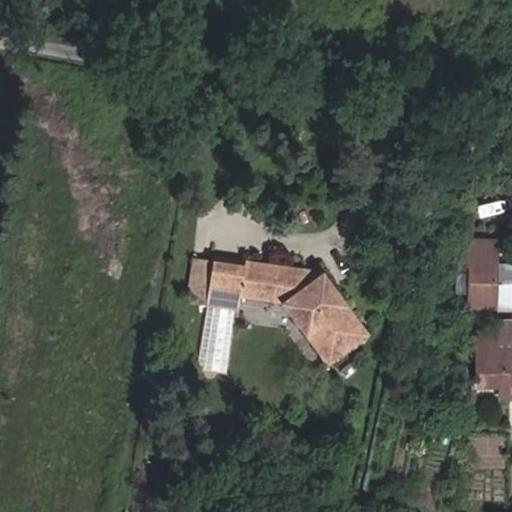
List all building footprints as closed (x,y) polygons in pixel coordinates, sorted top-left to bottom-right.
[(458,221),(464,189),(446,185),(440,217),(458,221)] [(511,309),(511,266),(493,266),(493,248),(466,247),(465,265),(468,265),(467,309),(511,309)] [(206,299),(211,259),(196,257),(189,304),(205,306),(206,299)] [(370,335),(322,270),(304,284),(294,271),(275,269),(275,264),(245,259),(244,264),(211,259),(206,299),(239,304),(239,298),(241,285),(270,289),(268,301),(281,303),(305,337),(311,333),(333,363),(370,335)] [(440,318),(442,291),(444,264),(433,263),(431,284),(423,283),(421,317),(440,318)] [(304,284),(322,270),(275,264),(275,269),(294,271),(304,284)] [(268,301),(270,289),(241,285),(239,298),(268,301)] [(237,311),(239,304),(206,299),(205,306),(237,311)] [(511,320),(498,321),(498,331),(476,331),(477,386),(500,386),(511,385),(511,320)] [(333,363),(311,333),(305,337),(327,367),(333,363)] [(511,397),(511,385),(500,386),(500,398),(511,397)]
